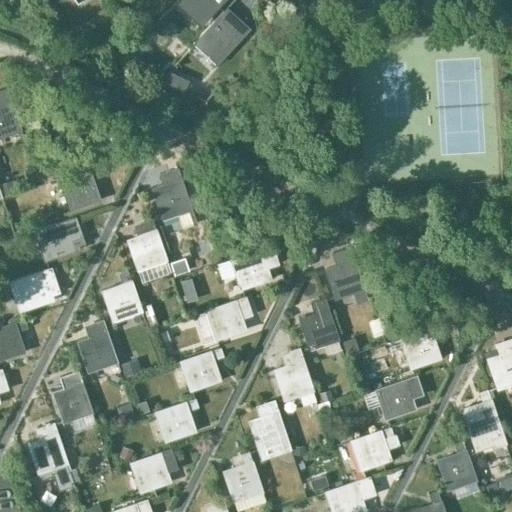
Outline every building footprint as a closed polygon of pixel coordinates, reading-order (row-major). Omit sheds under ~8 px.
[(178,0),(176,3),(198,23),(214,5),(218,0),(178,0)] [(237,39),(222,25),(229,17),(222,11),(194,41),(217,61),(237,39)] [(0,134),(21,128),(8,89),(0,91),(0,134)] [(98,198),(92,179),(103,175),(100,166),(60,180),(69,207),(98,198)] [(162,186),(153,189),(163,216),(176,212),(182,228),(196,223),(191,207),(177,168),(169,171),(158,174),(162,186)] [(75,216),(35,230),(45,258),(73,248),(70,238),(82,234),(75,216)] [(137,237),(128,240),(138,267),(166,257),(153,219),(144,222),(145,226),(134,230),(137,237)] [(221,262),(217,264),(222,278),(237,273),(241,286),(269,277),(266,267),(277,263),(271,245),(232,258),(221,262)] [(336,265),(326,269),(335,297),(354,291),(357,302),(367,299),(364,288),(351,248),(350,247),(332,253),(336,265)] [(49,267),(10,280),(19,308),(47,298),(51,297),(49,292),(57,290),(49,267)] [(123,284),(103,291),(113,318),(141,309),(128,269),(119,272),(123,284)] [(196,290),(184,294),(187,302),(198,298),(196,290)] [(244,328),(238,309),(249,305),(245,296),(207,309),(216,337),(244,328)] [(314,315),(301,319),(310,348),(338,338),(325,298),(316,301),(310,303),(314,315)] [(0,356),(22,349),(16,331),(27,327),(24,318),(0,325),(0,356)] [(88,338),(79,341),(89,369),(116,360),(103,321),(94,324),(95,328),(86,331),(88,338)] [(438,356),(432,337),(443,334),(440,325),(401,338),(410,366),(438,356)] [(511,381),(511,337),(503,341),(505,347),(486,353),(498,387),(511,381)] [(219,378),(213,359),(224,356),(221,346),(181,360),(191,388),(219,378)] [(285,367),(275,370),(285,398),(313,389),(300,350),(299,347),(289,350),(291,357),(283,360),(285,367)] [(63,389),(54,392),(64,420),(92,411),(78,372),(78,370),(59,377),(63,389)] [(386,417),(413,407),(410,397),(421,393),(415,375),(376,389),(386,417)] [(464,410),(473,437),(488,432),(494,447),(506,443),(501,428),(487,389),(479,392),(483,403),(464,410)] [(194,429),(188,410),(199,407),(196,397),(156,410),(166,439),(194,429)] [(259,417),(250,420),(260,449),(278,443),(280,451),(290,448),(287,440),(274,400),(265,403),(266,408),(257,411),(259,417)] [(40,439),(29,443),(41,478),(53,474),(58,490),(72,485),(71,482),(73,481),(53,422),(50,423),(49,422),(45,423),(45,425),(36,428),(40,439)] [(389,458),(382,439),(393,435),(390,425),(351,439),(361,468),(389,458)] [(458,454),(439,460),(449,488),(477,479),(463,439),(454,443),(458,454)] [(169,480),(162,461),(174,457),(170,448),(131,462),(141,489),(169,480)] [(244,466),(225,472),(235,500),(263,491),(250,451),(240,454),(244,466)] [(326,490),(333,511),(353,511),(363,509),(359,497),(372,492),(367,476),(326,490)] [(432,505),(414,511),(445,511),(438,490),(428,494),(432,505)] [(137,511),(138,511),(149,508),(146,499),(106,511),(137,511)] [(216,511),(227,511),(224,502),(215,505),(216,511)]
